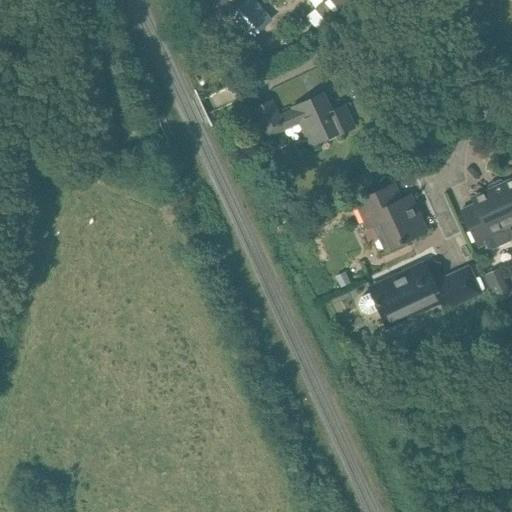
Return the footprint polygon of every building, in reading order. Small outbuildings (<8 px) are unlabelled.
[(211,0),(226,17),(246,0),(211,0)] [(246,0),(226,17),(247,41),(271,20),(253,0),(246,0)] [(325,0),(315,9),(326,22),(351,0),(325,0)] [(315,142),(353,125),(344,106),(332,112),(323,94),(294,108),(295,110),(278,117),(271,102),(255,109),(268,136),(304,120),(315,142)] [(511,230),(509,224),(511,222),(511,179),(472,198),(475,203),(461,210),(478,247),(485,243),(487,246),(489,248),(490,248),(492,249),(493,249),(495,248),(509,242),(511,240),(511,239),(511,230)] [(384,250),(409,239),(427,231),(410,195),(401,199),(394,184),(356,201),(368,227),(372,225),(384,250)] [(369,314),(379,309),(384,320),(425,301),(428,308),(454,296),(457,304),(482,293),(469,266),(434,282),(425,262),(402,272),(403,274),(370,289),(371,292),(361,297),(359,304),(362,311),(369,314)] [(345,272),(336,277),(341,287),(351,283),(345,272)]
